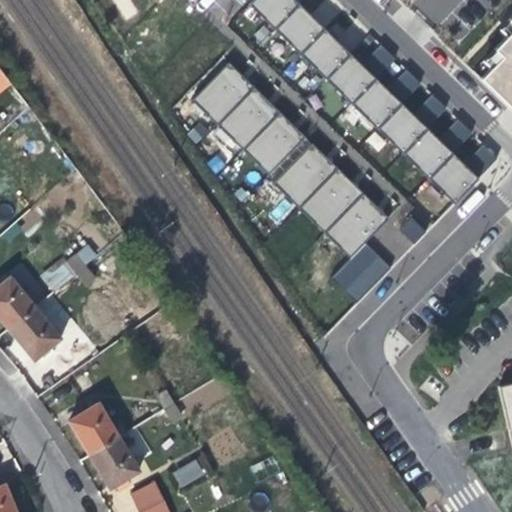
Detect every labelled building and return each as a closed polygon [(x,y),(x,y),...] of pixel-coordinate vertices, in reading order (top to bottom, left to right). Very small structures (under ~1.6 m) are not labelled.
[(253,0),(247,6),(273,31),(298,6),(292,0),(253,0)] [(324,31),(298,6),(273,31),(299,56),(324,31)] [(511,21),(467,68),(511,111),(511,21)] [(350,56),(324,31),(299,56),(325,82),(350,56)] [(376,81),(350,56),(325,82),(350,107),(376,81)] [(190,102),(215,127),(252,90),(226,64),(190,102)] [(0,93),(12,84),(0,69),(0,93)] [(401,105),(376,81),(350,107),(375,131),(401,105)] [(278,115),(252,90),(215,127),(240,152),(278,115)] [(427,131),(401,105),(375,131),(402,157),(427,131)] [(303,140),(278,115),(240,152),(266,178),(303,140)] [(427,182),(453,155),(427,131),(402,157),(427,182)] [(296,211),(336,172),(310,146),(270,185),(296,211)] [(453,207),(478,180),(453,155),(427,182),(453,207)] [(322,236),(361,197),(336,172),(296,211),(322,236)] [(348,262),(387,222),(361,197),(322,236),(348,262)] [(66,264),(75,277),(84,270),(75,259),(66,264)] [(50,297),(53,295),(75,277),(61,263),(38,281),(50,297)] [(92,281),(84,270),(75,277),(84,286),(85,288),(92,281)] [(61,304),(84,286),(75,277),(53,295),(61,304)] [(0,324),(6,332),(32,311),(7,281),(0,286),(0,324)] [(57,342),(32,311),(6,332),(19,349),(31,364),(57,342)] [(154,400),(161,413),(170,407),(163,394),(154,400)] [(511,394),(500,397),(510,442),(511,451),(511,394)] [(74,438),(86,458),(113,441),(94,407),(65,424),(74,438)] [(178,420),(170,407),(161,413),(168,426),(178,420)] [(133,475),(113,441),(86,458),(98,478),(106,492),(133,475)] [(173,474),(181,487),(204,475),(196,461),(173,474)] [(169,511),(156,480),(130,491),(138,511),(169,511)] [(0,487),(0,511),(11,511),(8,503),(1,487),(0,487)]
